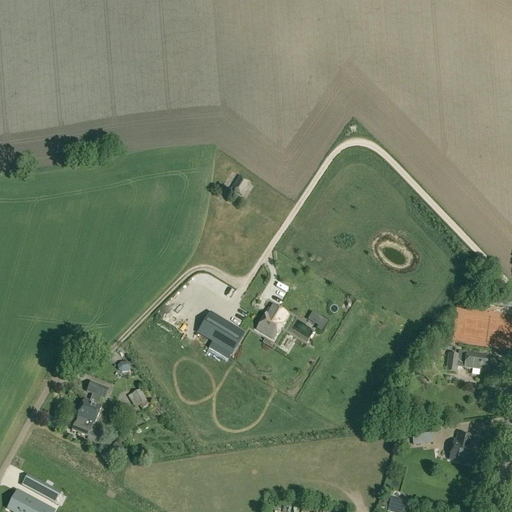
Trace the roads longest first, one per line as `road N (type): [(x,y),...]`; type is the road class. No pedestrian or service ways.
road 1 (track): [(511,287),(372,143),(356,139),(338,149),(253,280),(242,287),(206,268),(194,271),(95,365)]
road 2 (unclassified): [(0,481),(54,382),(95,365)]
